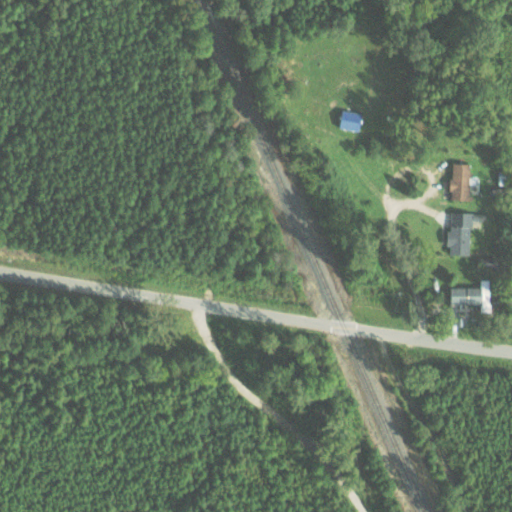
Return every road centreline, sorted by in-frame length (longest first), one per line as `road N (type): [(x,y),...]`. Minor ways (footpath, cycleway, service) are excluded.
road 1 (residential): [(511,352),(0,272)]
road 2 (residential): [(417,341),(417,304),(383,210)]
